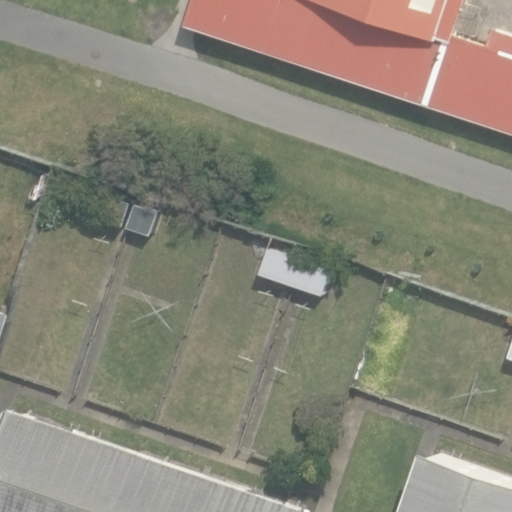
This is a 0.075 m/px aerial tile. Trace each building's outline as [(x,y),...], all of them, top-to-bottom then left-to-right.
[(199,0),(192,22),(511,128),(511,30),(500,26),(494,42),(463,31),(473,0),(199,0)] [(103,218),(165,239),(174,211),(113,191),(103,218)] [(274,234),(264,272),(330,290),(337,267),(357,272),(361,257),(274,234)] [(0,287),(0,310),(9,314),(18,293),(1,286),(0,287)] [(511,511),(511,471),(437,445),(414,511),(323,511),(326,504),(29,402),(0,484),(0,511),(511,511)]
